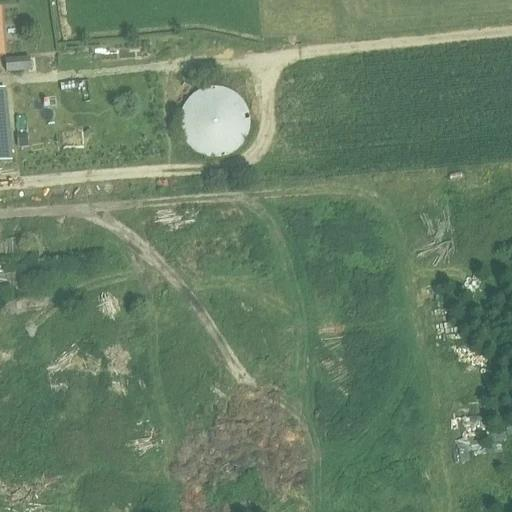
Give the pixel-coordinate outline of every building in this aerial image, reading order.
[(7,73),(32,71),(30,56),(6,58),(7,73)] [(0,161),(12,160),(5,89),(0,89),(0,161)] [(41,91),(21,97),(30,125),(50,119),(41,91)] [(246,131),(247,127),(246,123),(246,120),(245,116),(243,112),(241,109),(239,106),(236,103),(233,101),(230,99),(226,97),(223,96),(219,95),(215,95),(211,95),(207,95),(204,97),(200,98),(197,100),(194,102),(191,105),(188,108),(186,111),(185,115),(184,118),(183,122),(182,126),(183,130),(183,134),(184,138),(186,141),(188,144),(190,147),(193,150),(196,153),(199,155),(203,156),(206,158),(210,158),(214,159),(218,158),(222,158),(225,157),(229,155),(232,153),(235,151),(238,148),(241,145),(243,142),(244,139),(246,135),(246,131)] [(25,137),(17,137),(18,151),(26,150),(25,137)]
